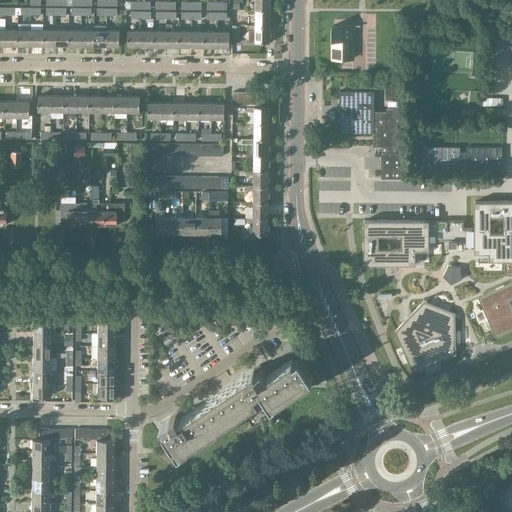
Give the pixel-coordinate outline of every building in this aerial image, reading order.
[(269,0),(255,0),(255,10),(270,10),(269,0)] [(255,25),(269,26),(270,10),(255,10),(247,10),(247,14),(255,14),(255,25)] [(165,30),(165,46),(178,46),(178,30),(172,30),(172,24),(166,24),(166,30),(165,30)] [(106,46),(106,30),(106,25),(93,25),(93,30),(93,46),(106,46)] [(255,25),(247,25),(247,30),(249,30),(249,42),(255,42),(269,42),(269,26),(255,25)] [(352,25),(332,25),(332,58),(352,58),(352,25)] [(17,45),(17,29),(4,29),(4,45),(17,45)] [(30,45),(30,30),(17,29),(17,45),(30,45)] [(43,45),(43,30),(30,30),(30,45),(43,45)] [(55,45),(55,30),(43,30),(43,45),(55,45)] [(68,45),(68,30),(55,30),(55,45),(68,45)] [(81,45),(81,30),(68,30),(68,45),(81,45)] [(93,46),(93,30),(81,30),(81,45),(93,46)] [(119,46),(119,30),(106,30),(106,46),(119,46)] [(127,46),(140,46),(140,30),(127,31),(127,46)] [(140,46),(153,46),(153,30),(140,30),(140,46)] [(153,46),(165,46),(165,30),(153,30),(153,46)] [(178,46),(191,45),(190,30),(178,30),(178,46)] [(191,45),(203,45),(203,30),(190,30),(191,45)] [(203,45),(216,45),(216,30),(203,30),(203,45)] [(229,45),(229,32),(229,30),(216,30),(216,45),(229,45)] [(403,178),(403,152),(396,152),(396,146),(397,146),(398,107),(386,107),(386,111),(374,111),(374,90),(340,90),(339,132),(373,133),(373,146),(381,146),(381,178),(403,178)] [(50,110),(50,95),(38,95),(37,110),(50,110)] [(63,110),(63,95),(50,95),(50,110),(63,110)] [(76,111),(76,95),(63,95),(63,110),(63,117),(76,117),(76,111)] [(88,111),(89,96),(76,95),(76,111),(88,111)] [(101,111),(101,96),(89,96),(88,111),(101,111)] [(114,111),(114,96),(101,96),(101,111),(114,111)] [(127,111),(127,96),(114,96),(114,111),(127,111)] [(127,96),(127,111),(139,111),(139,96),(127,96)] [(16,116),(16,100),(3,100),(4,116),(16,116)] [(16,100),(16,116),(29,116),(29,101),(16,100)] [(160,118),(160,102),(147,102),(147,117),(160,118)] [(173,118),(173,102),(160,102),(160,118),(173,118)] [(185,118),(185,102),(173,102),(173,118),(185,118)] [(198,118),(198,103),(185,102),(185,118),(198,118)] [(210,118),(211,103),(198,103),(198,118),(210,118)] [(223,118),(223,103),(211,103),(210,118),(223,118)] [(254,123),(268,123),(269,107),(254,107),(246,107),(246,112),(254,112),(254,123)] [(268,123),(254,123),(246,123),(246,127),(254,127),(254,139),(268,139),(268,123)] [(268,139),(254,139),(246,139),(246,143),(254,143),(254,155),(268,155),(268,139)] [(460,153),(460,147),(424,146),(424,170),(460,171),(460,159),(460,153)] [(502,171),(502,147),(466,147),(466,153),(460,153),(460,159),(466,159),(466,171),(502,171)] [(268,155),(254,155),(246,154),(246,159),(254,159),(254,170),(268,170),(268,155)] [(140,168),(130,168),(130,187),(140,187),(140,168)] [(268,170),(254,170),(245,170),(245,175),(254,175),(253,186),(268,186),(268,170)] [(268,186),(253,186),(245,186),(245,191),(253,191),(253,202),(268,202),(268,186)] [(446,220),(363,220),(363,264),(373,264),(415,264),(415,250),(429,250),(429,242),(437,242),(437,240),(448,240),(448,246),(458,246),(458,240),(462,240),(462,248),(474,248),(474,253),(489,253),(489,260),(504,260),(504,275),(511,274),(511,281),(478,297),(495,337),(511,329),(511,200),(474,201),(474,227),(463,227),(463,220),(446,220)] [(93,225),(93,210),(87,210),(87,202),(81,202),(81,203),(81,225),(93,225)] [(105,203),(105,202),(93,202),(93,210),(93,225),(105,225),(105,203)] [(105,203),(105,225),(118,225),(118,219),(125,219),(125,202),(105,202),(105,203)] [(268,202),(253,202),(245,202),(245,207),(253,207),(253,218),(267,218),(268,202)] [(68,225),(81,225),(81,203),(61,203),(61,219),(68,219),(68,225)] [(222,217),(219,217),(219,210),(209,210),(208,217),(208,233),(221,234),(222,217)] [(169,233),(170,217),(156,217),(156,233),(169,233)] [(182,233),(182,217),(170,217),(169,233),(182,233)] [(195,233),(195,217),(182,217),(182,233),(195,233)] [(208,217),(195,217),(195,233),(208,233),(208,217)] [(267,218),(253,218),(245,218),(245,223),(253,223),(253,234),(267,234),(267,218)] [(423,300),(394,331),(413,373),(456,355),(455,313),(423,300)] [(32,332),(50,332),(50,319),(32,319),(32,332)] [(97,333),(115,333),(115,320),(97,320),(97,333)] [(50,345),(50,332),(32,332),(32,345),(50,345)] [(115,346),(115,333),(97,333),(96,346),(115,346)] [(50,352),(50,345),(32,345),(32,357),(49,357),(55,357),(55,353),(50,352)] [(114,358),(115,346),(96,346),(96,358),(114,358)] [(275,400),(305,381),(312,376),(297,354),(275,368),(274,368),(269,367),(264,370),(260,364),(181,417),(178,412),(165,420),(159,424),(161,426),(178,452),(219,425),(218,424),(258,397),(258,396),(263,392),(272,404),(276,401),(275,400)] [(49,370),(49,357),(32,357),(32,370),(49,370)] [(114,371),(114,358),(96,358),(96,371),(114,371)] [(49,383),(49,370),(32,370),(32,382),(49,383)] [(114,383),(114,371),(96,371),(96,383),(114,383)] [(49,396),(49,383),(32,382),(32,396),(49,396)] [(114,397),(114,383),(96,383),(96,397),(114,397)] [(31,452),(49,453),(49,440),(31,439),(31,452)] [(96,453),(113,453),(113,440),(96,440),(96,453)] [(49,465),(49,453),(31,452),(31,465),(49,465)] [(113,466),(113,453),(96,453),(95,466),(113,466)] [(49,478),(49,465),(31,465),(31,478),(49,478)] [(113,479),(113,466),(95,466),(95,479),(113,479)] [(49,485),(49,478),(31,478),(31,490),(48,491),(54,491),(54,486),(49,485)] [(113,491),(113,479),(95,479),(95,491),(113,491)] [(48,503),(48,491),(31,490),(31,503),(48,503)] [(113,504),(113,491),(95,491),(95,504),(113,504)] [(48,511),(48,503),(31,503),(30,511),(48,511)]
